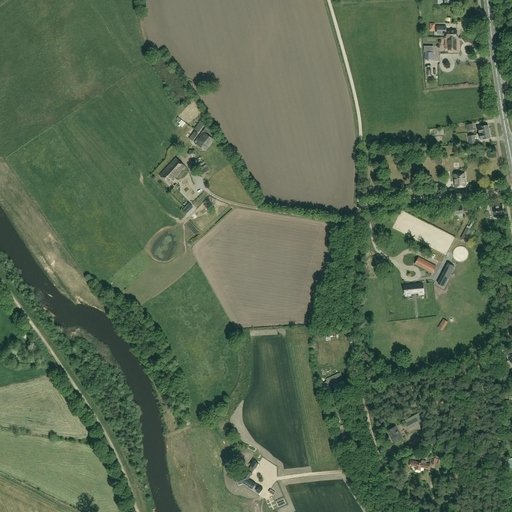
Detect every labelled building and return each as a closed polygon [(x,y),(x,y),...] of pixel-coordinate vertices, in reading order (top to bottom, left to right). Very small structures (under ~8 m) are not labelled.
[(448,38),(456,38),(457,38),(457,31),(446,31),(446,26),(437,26),(437,34),(446,34),(446,38),(448,38)] [(445,49),(448,50),(456,50),(456,38),(448,38),(448,42),(445,42),(445,49)] [(200,122),(194,130),(198,133),(204,125),(200,122)] [(479,133),(489,132),(488,125),(478,127),(479,133)] [(206,128),(203,132),(213,139),(215,135),(206,128)] [(489,132),(479,133),(480,140),(490,138),(489,132)] [(476,143),(475,135),(468,136),(469,144),(476,143)] [(185,167),(176,158),(160,176),(170,185),(174,180),(174,179),(185,167)] [(210,171),(207,167),(199,172),(202,176),(210,171)] [(455,187),(466,186),(465,174),(454,175),(455,187)] [(182,210),(186,214),(193,207),(189,203),(182,210)] [(492,213),(494,213),(495,216),(499,216),(499,215),(504,214),(503,206),(498,206),(490,207),(492,213)] [(463,218),(462,207),(450,208),(450,219),(463,218)] [(433,219),(435,222),(445,216),(443,212),(433,219)] [(466,241),(471,230),(476,222),(473,220),(468,229),(466,228),(461,238),(466,241)] [(418,257),(415,264),(432,273),(436,266),(418,257)] [(441,277),(438,283),(444,287),(447,280),(454,267),(448,263),(441,277)] [(410,285),(404,285),(405,291),(405,294),(411,293),(418,293),(424,292),(423,290),(423,283),(414,284),(414,285),(410,285)] [(443,331),(448,322),(443,319),(438,327),(443,331)] [(499,352),(499,360),(503,360),(507,360),(508,352),(499,352)] [(405,424),(408,429),(419,423),(416,418),(405,424)] [(341,430),(342,435),(358,431),(357,426),(341,430)] [(394,442),(402,438),(396,426),(388,431),(394,442)] [(439,459),(440,459),(441,457),(436,456),(433,457),(432,457),(431,458),(433,458),(431,465),(435,466),(436,463),(438,463),(439,459)] [(422,463),(417,462),(410,460),(409,466),(416,467),(415,470),(420,471),(421,468),(430,470),(431,465),(426,464),(426,462),(422,462),(422,463)] [(244,476),(237,478),(239,483),(243,482),(252,488),(255,484),(256,484),(256,483),(249,479),(252,473),(248,470),(244,476)]
